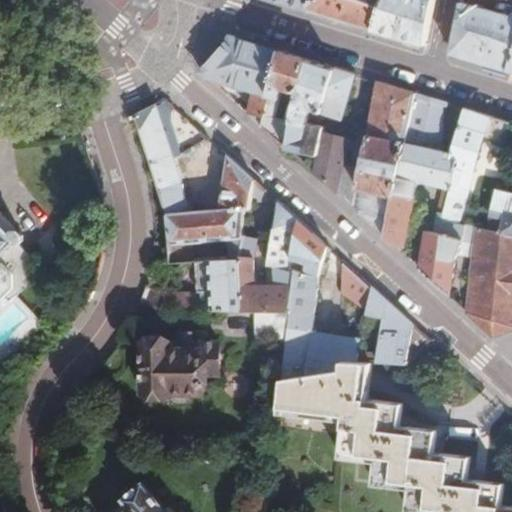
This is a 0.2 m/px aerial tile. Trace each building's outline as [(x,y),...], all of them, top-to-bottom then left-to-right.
[(270,0),(289,5),(305,10),(317,0),(270,0)] [(317,0),(305,10),(375,31),(385,0),(317,0)] [(385,0),(375,31),(426,46),(434,0),(385,0)] [(449,54),(508,72),(511,64),(511,0),(485,0),(510,5),(506,18),(459,5),(449,54)] [(265,130),(280,51),(232,36),(216,57),(202,73),(220,90),(225,85),(257,93),(253,119),(265,130)] [(309,60),(280,51),(265,130),(290,153),(293,130),(294,125),(297,109),(291,107),(288,123),(277,121),(284,91),(301,94),(309,60)] [(293,130),(290,153),(318,178),(319,136),(319,128),(303,123),(308,109),(341,120),(354,74),(309,60),(301,94),(297,109),(294,125),(293,130)] [(413,93),(377,82),(360,169),(355,192),(363,193),(359,215),(374,229),(386,239),(413,93)] [(432,99),(413,93),(386,239),(405,256),(420,185),(453,191),(463,157),(453,154),(441,151),(417,145),(423,112),(429,114),(432,99)] [(444,102),(432,99),(429,114),(423,112),(417,145),(441,151),(444,102)] [(251,209),(256,179),(231,156),(224,206),(184,210),(175,160),(160,102),(136,115),(158,207),(160,217),(160,262),(189,261),(189,239),(226,237),(226,261),(243,261),(243,258),(246,237),(247,234),(242,234),(247,208),(251,209)] [(453,191),(445,217),(443,222),(459,225),(482,141),(504,147),(509,123),(467,110),(453,154),(463,157),(453,191)] [(346,142),(319,136),(318,178),(359,215),(363,193),(355,192),(360,169),(342,166),(346,142)] [(511,237),(511,193),(496,190),(485,231),(511,237)] [(0,299),(27,268),(33,272),(43,261),(41,244),(25,230),(31,229),(34,225),(34,221),(30,217),(25,216),(21,222),(7,210),(11,205),(10,199),(6,196),(0,196),(0,299)] [(330,246),(280,200),(269,264),(276,265),(294,269),(319,274),(330,246)] [(511,330),(511,237),(485,231),(459,225),(443,222),(445,217),(439,216),(435,235),(427,234),(422,272),(450,297),(452,269),(456,239),(472,241),(470,316),(495,338),(511,330)] [(257,238),(246,237),(243,258),(254,259),(257,238)] [(290,311),(294,269),(276,265),(274,288),(255,287),(255,258),(254,259),(243,258),(243,261),(242,309),(257,310),(290,311)] [(370,308),(373,285),(346,260),(343,286),(370,308)] [(242,309),(243,261),(226,261),(191,261),(191,288),(213,289),(213,308),(242,309)] [(319,274),(294,269),(290,311),(287,342),(284,382),(342,371),(343,358),(361,360),(365,338),(314,331),(319,274)] [(409,365),(417,324),(373,285),(370,308),(369,314),(383,319),(379,338),(382,339),(379,362),(409,365)] [(145,287),(141,301),(156,306),(203,307),(203,297),(194,292),(161,291),(145,287)] [(287,342),(290,311),(257,310),(256,341),(287,342)] [(226,340),(147,338),(144,391),(208,394),(209,376),(224,377),(226,340)] [(342,371),(284,382),(281,417),(351,423),(349,458),(381,461),(380,486),(417,488),(415,511),(419,511),(511,511),(511,506),(503,506),(505,479),(474,476),(476,453),(442,449),(443,426),(408,423),(410,400),(369,396),(372,361),(361,360),(343,358),(342,371)] [(179,511),(173,504),(168,508),(143,478),(140,481),(135,478),(123,488),(123,494),(122,496),(128,504),(118,511),(179,511)]
